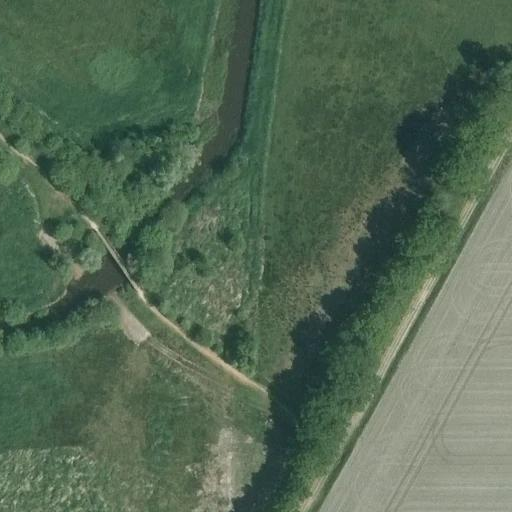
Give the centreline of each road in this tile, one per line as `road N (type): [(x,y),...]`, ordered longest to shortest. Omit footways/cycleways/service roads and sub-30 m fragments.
road 1 (track): [(336,443),(309,440),(141,337),(48,233),(20,159)]
road 2 (track): [(511,133),(336,443)]
